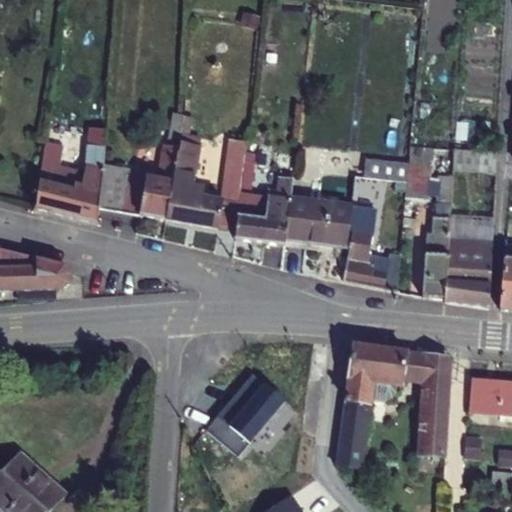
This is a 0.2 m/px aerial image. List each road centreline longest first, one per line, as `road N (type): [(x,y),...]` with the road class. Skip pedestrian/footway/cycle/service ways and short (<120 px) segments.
road 1 (residential): [(278,317),(266,297),(232,284),(0,226)]
road 2 (residential): [(167,317),(159,511)]
road 3 (tertiary): [(511,337),(341,322)]
road 4 (tertiary): [(0,331),(167,317)]
road 5 (residential): [(511,55),(501,194)]
